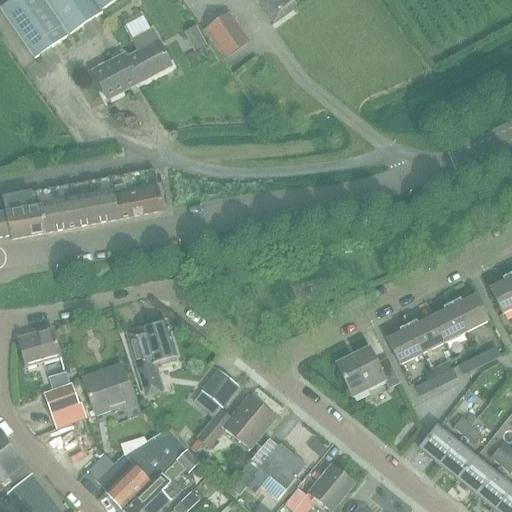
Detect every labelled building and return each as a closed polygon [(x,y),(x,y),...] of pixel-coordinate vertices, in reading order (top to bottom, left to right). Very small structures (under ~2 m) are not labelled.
[(14,0),(0,10),(35,61),(118,0),(14,0)] [(285,7),(296,0),(263,0),(258,4),(273,26),(290,14),(285,7)] [(246,45),(226,15),(204,31),(224,60),(246,45)] [(194,29),(183,35),(185,39),(197,33),(194,29)] [(107,101),(124,92),(130,89),(129,87),(135,84),(136,86),(137,85),(171,67),(158,42),(157,42),(151,31),(131,41),(137,53),(125,59),(123,56),(91,73),(107,101)] [(155,171),(109,180),(117,220),(162,211),(158,186),(157,186),(155,171)] [(109,180),(89,183),(97,224),(117,220),(109,180)] [(73,213),(68,214),(71,228),(97,224),(89,183),(68,187),(73,213)] [(68,187),(36,193),(44,234),(71,228),(68,214),(73,213),(68,187)] [(44,234),(36,193),(3,199),(5,212),(0,213),(0,236),(10,235),(11,240),(44,234)] [(511,309),(511,279),(511,277),(489,288),(502,315),(511,309)] [(474,296),(451,307),(465,333),(487,322),(474,296)] [(429,318),(443,344),(465,333),(451,307),(429,318)] [(421,355),(443,344),(429,318),(408,328),(421,355)] [(127,334),(145,396),(159,392),(150,365),(157,363),(161,366),(167,365),(171,360),(176,359),(166,322),(140,330),(140,331),(127,334)] [(421,355),(408,328),(385,340),(398,366),(421,355)] [(52,330),(18,340),(25,368),(54,360),(60,359),(52,330)] [(471,346),(462,350),(467,361),(476,357),(471,346)] [(495,347),(476,357),(481,366),(500,357),(495,347)] [(388,389),(400,384),(387,359),(376,364),(368,348),(336,364),(350,392),(370,382),(373,386),(384,381),(388,389)] [(467,361),(458,366),(462,375),(481,366),(476,357),(467,361)] [(125,411),(135,407),(121,366),(81,380),(94,417),(124,407),(125,411)] [(451,369),(432,379),(437,388),(456,378),(451,369)] [(218,373),(202,392),(221,408),(237,389),(218,373)] [(432,379),(413,388),(419,397),(437,388),(432,379)] [(51,414),(78,404),(71,385),(44,395),(51,414)] [(255,444),(275,419),(248,398),(230,421),(221,414),(204,436),(212,443),(223,430),(233,438),(238,431),(255,444)] [(27,413),(28,423),(45,420),(44,411),(27,413)] [(462,419),(453,430),(462,438),(471,427),(462,419)] [(471,427),(462,438),(471,445),(480,434),(471,427)] [(438,466),(456,445),(437,429),(419,451),(438,466)] [(146,443),(124,457),(133,467),(134,466),(149,482),(152,485),(159,479),(177,462),(187,452),(166,430),(146,443)] [(0,484),(24,465),(0,435),(0,484)] [(68,447),(85,461),(94,450),(77,436),(68,447)] [(245,487),(254,494),(259,488),(277,502),(306,466),(279,445),(260,469),(251,462),(229,488),(238,496),(245,487)] [(457,481),(474,459),(456,445),(438,466),(457,481)] [(499,450),(490,460),(499,468),(508,457),(499,450)] [(187,452),(177,462),(188,473),(199,463),(187,452)] [(105,493),(133,467),(124,457),(96,483),(105,493)] [(511,460),(508,457),(499,468),(508,475),(511,470),(511,460)] [(474,459),(457,481),(475,496),(493,475),(474,459)] [(133,467),(105,493),(120,510),(134,497),(149,482),(134,466),(133,467)] [(329,511),(331,511),(344,497),(354,485),(331,466),(306,497),(298,491),(285,506),(292,511),(307,511),(316,501),(329,511)] [(494,511),(505,497),(511,489),(493,475),(475,496),(494,511)] [(58,511),(29,476),(6,494),(21,511),(58,511)] [(159,511),(169,503),(164,497),(161,494),(168,488),(159,479),(124,511),(159,511)] [(505,497),(494,511),(511,511),(511,489),(505,497)] [(180,503),(173,509),(176,511),(185,511),(187,510),(197,501),(190,493),(180,503)]
